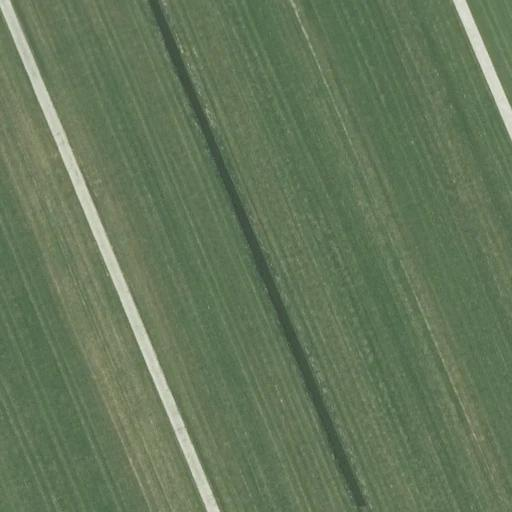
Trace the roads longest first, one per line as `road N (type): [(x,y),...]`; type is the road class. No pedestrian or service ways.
road 1 (track): [(212,511),(1,0)]
road 2 (track): [(511,123),(460,0)]
